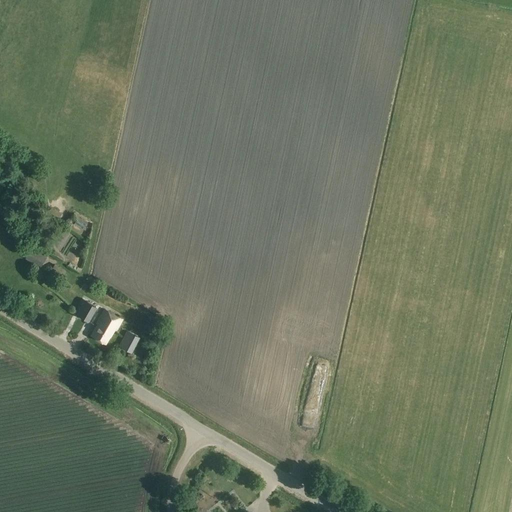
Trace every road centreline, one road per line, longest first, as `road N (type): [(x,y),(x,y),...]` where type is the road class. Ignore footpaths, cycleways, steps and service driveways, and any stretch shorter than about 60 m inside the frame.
road 1 (unclassified): [(203,431),(0,308)]
road 2 (unclassified): [(335,511),(203,431)]
